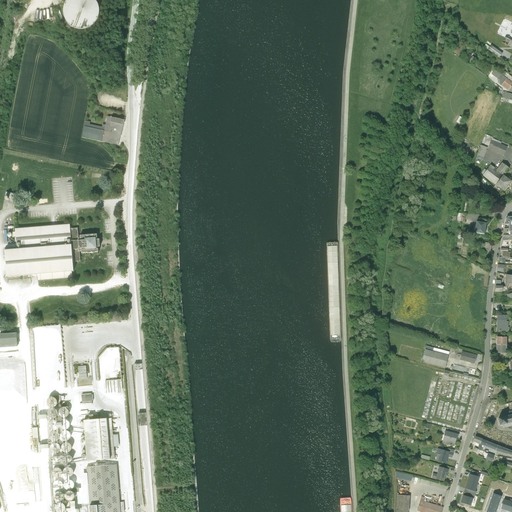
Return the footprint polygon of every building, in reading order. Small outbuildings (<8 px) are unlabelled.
[(25,0),(18,0),(16,8),(23,10),(25,4),(28,5),(29,1),(26,1),(25,0)] [(88,29),(96,22),(99,12),(96,3),(92,0),(67,0),(62,7),(62,18),(68,27),(77,31),(88,29)] [(511,41),(504,38),(501,43),(511,48),(511,46),(511,41)] [(491,46),(487,50),(499,59),(500,56),(502,54),(491,46)] [(474,59),(473,60),(476,62),(477,61),(479,62),(480,60),(476,56),(473,54),(471,52),(468,56),(466,59),(468,61),(472,57),(474,59)] [(501,75),(499,74),(494,70),(491,75),(497,79),(497,83),(499,85),(501,86),(506,79),(501,75)] [(501,75),(506,79),(511,83),(511,82),(511,78),(506,73),(505,75),(501,72),(499,74),(501,75)] [(506,79),(501,86),(508,92),(511,87),(510,87),(511,83),(506,79)] [(502,95),(501,98),(511,101),(511,94),(503,92),(502,95)] [(110,123),(111,118),(107,117),(105,126),(103,125),(102,128),(90,125),(90,122),(85,121),(84,127),(82,138),(102,142),(118,146),(123,126),(110,123)] [(456,136),(454,142),(458,145),(456,149),(458,150),(460,146),(461,146),(464,148),(465,148),(466,146),(464,146),(465,145),(460,143),(459,142),(461,139),(456,136)] [(491,140),(488,147),(492,149),(491,150),(503,156),(507,147),(500,144),(501,143),(495,140),(492,139),(491,140)] [(481,145),(480,145),(479,148),(480,148),(477,156),(478,156),(477,159),(481,161),(482,158),(483,158),(486,151),(487,148),(481,145)] [(486,171),(483,175),(482,176),(484,177),(489,181),(495,186),(503,175),(503,176),(509,168),(502,163),(496,170),(494,168),(490,165),(486,171)] [(503,175),(495,186),(504,192),(511,182),(503,176),(503,175)] [(476,222),(474,233),(484,235),(486,224),(476,222)] [(71,245),(73,262),(80,262),(80,252),(81,252),(82,254),(98,253),(98,249),(97,249),(97,248),(100,247),(99,240),(96,240),(96,238),(97,238),(97,235),(80,236),(80,238),(79,238),(78,229),(70,229),(70,225),(54,226),(15,229),(16,237),(17,248),(17,250),(54,247),(71,245)] [(508,235),(507,230),(506,228),(503,228),(502,237),(508,238),(508,240),(510,240),(508,235)] [(483,242),(482,251),(490,253),(491,244),(483,242)] [(54,247),(17,250),(5,251),(7,277),(37,275),(54,273),(72,272),(74,272),(73,262),(71,245),(54,247)] [(54,273),(37,275),(38,281),(54,280),(72,278),(72,272),(54,273)] [(494,289),(494,290),(502,291),(503,291),(506,291),(507,291),(511,289),(511,275),(505,275),(505,274),(504,280),(504,287),(502,287),(502,286),(496,285),(495,286),(494,289)] [(508,320),(508,316),(497,315),(496,331),(505,332),(506,328),(506,322),(506,320),(508,320)] [(17,333),(0,334),(0,338),(1,348),(17,347),(17,333)] [(496,345),(506,345),(506,337),(496,337),(496,345)] [(506,345),(496,345),(495,353),(506,354),(506,353),(506,345)] [(432,351),(448,356),(449,352),(447,351),(433,347),(432,351)] [(447,361),(448,356),(425,349),(421,362),(445,368),(445,367),(447,361)] [(461,351),(459,360),(474,364),(476,355),(461,351)] [(86,366),(78,366),(79,378),(87,378),(86,366)] [(91,393),(82,394),(82,401),(82,403),(92,402),(92,401),(93,400),(93,394),(91,394),(91,393)] [(56,407),(58,405),(59,402),(58,400),(56,398),(53,397),(50,398),(49,401),(49,404),(50,406),(53,408),(56,407)] [(67,417),(70,415),(70,412),(70,410),(67,408),(64,407),(62,408),(60,411),(60,414),(62,416),(64,418),(67,417)] [(56,418),(59,416),(59,413),(59,410),(56,409),(53,408),(51,409),(49,412),(49,415),(51,417),(53,419),(56,418)] [(500,418),(498,418),(499,425),(502,425),(503,428),(511,426),(511,410),(500,414),(500,418)] [(113,418),(84,420),(88,461),(116,458),(113,418)] [(68,429),(70,427),(71,424),(70,422),(68,420),(65,419),(62,420),(61,423),(61,426),(62,428),(65,430),(68,429)] [(57,431),(59,429),(60,426),(59,423),(57,421),(54,421),(52,422),(50,424),(50,427),(52,430),(54,431),(57,431)] [(69,441),(71,439),(72,436),(71,433),(69,431),(66,431),(64,432),(62,434),(62,437),(64,440),(66,441),(69,441)] [(445,431),(441,443),(454,447),(456,439),(457,439),(458,434),(445,431)] [(57,442),(59,440),(60,437),(59,434),(57,432),(54,432),(51,433),(50,435),(50,438),(51,441),(54,442),(57,442)] [(479,444),(481,439),(482,439),(475,436),(473,442),(479,444)] [(481,439),(479,444),(481,445),(495,451),(497,445),(481,439)] [(59,453),(61,451),(62,448),(61,445),(59,443),(56,443),(53,444),(52,447),(52,450),(53,452),(56,453),(59,453)] [(71,453),(73,451),(74,448),(73,445),(71,443),(68,443),(65,444),(63,447),(63,449),(65,452),(68,453),(71,453)] [(497,445),(495,451),(500,453),(511,455),(511,451),(503,448),(497,445)] [(437,448),(436,453),(439,454),(437,461),(446,463),(448,456),(452,457),(452,454),(453,453),(453,450),(447,448),(447,451),(444,450),(440,449),(437,448)] [(487,453),(485,460),(488,461),(491,462),(494,455),(490,454),(487,453)] [(110,465),(87,467),(90,506),(89,506),(89,511),(120,511),(116,464),(110,465)] [(73,476),(75,474),(76,472),(75,469),(73,467),(70,466),(67,468),(65,470),(65,473),(67,476),(70,477),(73,476)] [(437,474),(435,479),(444,482),(446,473),(447,473),(449,469),(441,467),(440,470),(438,470),(437,474)] [(61,478),(63,476),(64,473),(63,470),(61,468),(58,468),(55,469),(54,471),(54,474),(55,477),(58,478),(61,478)] [(469,474),(466,481),(477,484),(479,477),(476,476),(470,474),(469,474)] [(61,490),(63,488),(64,485),(63,483),(61,481),(58,480),(55,482),(54,484),(54,487),(55,489),(58,491),(61,490)] [(466,481),(464,489),(474,491),(475,491),(477,484),(466,481)] [(464,489),(462,495),(473,498),(473,499),(476,491),(475,491),(474,491),(464,489)] [(63,501),(65,499),(66,496),(65,493),(63,491),(60,491),(57,492),(55,495),(55,498),(57,500),(60,501),(63,501)] [(495,511),(501,496),(493,493),(485,511),(495,511)] [(397,495),(396,510),(408,511),(410,496),(397,495)] [(462,495),(460,503),(470,506),(473,499),(473,498),(462,495)] [(509,511),(511,501),(503,499),(500,509),(509,511)] [(420,500),(417,511),(420,511),(441,511),(443,505),(424,500),(423,501),(420,500)] [(71,508),(68,508),(67,511),(79,511),(79,509),(76,509),(75,501),(70,502),(71,508)] [(65,511),(67,511),(67,508),(67,505),(64,503),(61,503),(59,504),(57,506),(57,509),(59,511),(65,511)]
